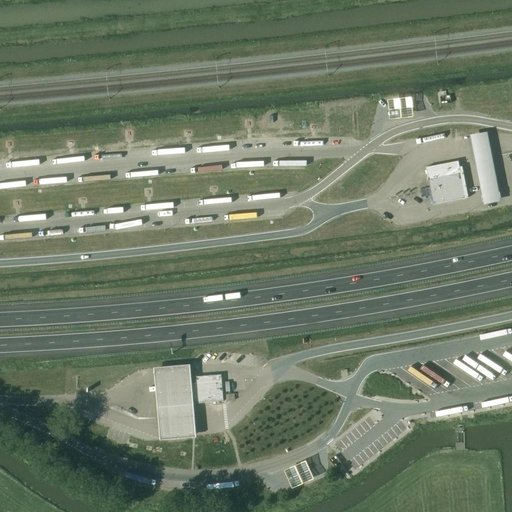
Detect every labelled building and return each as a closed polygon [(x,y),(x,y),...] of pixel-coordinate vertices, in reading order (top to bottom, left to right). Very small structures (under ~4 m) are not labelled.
[(411,96),(387,99),(388,110),(389,119),(413,116),(412,107),(411,96)] [(469,139),(482,207),(499,204),(486,135),(469,139)] [(110,155),(110,161),(138,158),(137,152),(110,155)] [(187,167),(160,171),(161,177),(188,173),(187,167)] [(434,205),(465,199),(460,172),(429,178),(434,205)] [(506,378),(510,372),(482,354),(478,360),(506,378)] [(467,356),(464,362),(491,377),(494,372),(467,356)] [(475,380),(470,376),(472,372),(451,359),(445,369),(471,386),(475,380)] [(190,360),(154,363),(160,437),(197,434),(190,360)] [(426,365),(421,370),(446,390),(450,385),(426,365)] [(189,385),(191,405),(223,402),(222,382),(189,385)] [(305,461),(283,472),(292,490),(313,480),(305,461)]
